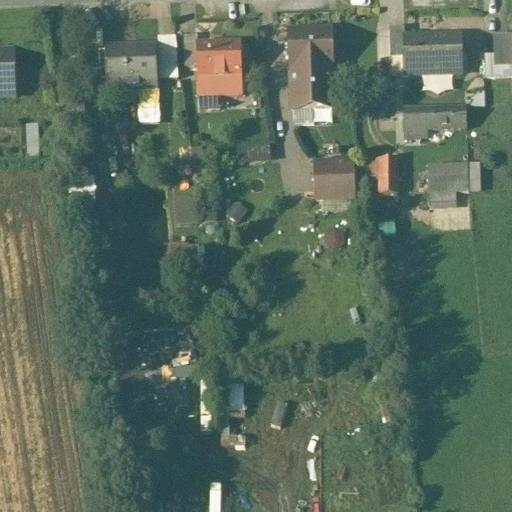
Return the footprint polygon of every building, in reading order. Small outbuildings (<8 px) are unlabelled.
[(403,30),(388,31),(389,61),(407,61),(407,39),(403,39),(403,30)] [(329,33),(289,34),(290,73),(331,72),(329,33)] [(197,38),(184,38),(185,70),(197,69),(197,49),(197,38)] [(461,39),(407,39),(407,61),(407,78),(462,78),(461,39)] [(507,39),(493,39),(494,58),(483,58),(484,80),(511,79),(511,40),(507,41),(507,39)] [(197,49),(197,69),(198,100),(241,99),(239,48),(197,49)] [(155,50),(105,52),(107,93),(157,91),(155,50)] [(13,55),(0,55),(0,101),(15,101),(13,55)] [(331,72),(290,73),(292,113),(332,111),(331,72)] [(464,110),(402,112),(403,142),(427,141),(427,134),(465,133),(464,110)] [(378,162),(368,163),(368,176),(379,175),(378,162)] [(396,162),(378,162),(379,175),(379,197),(397,196),(396,162)] [(351,164),(315,166),(316,201),(352,200),(351,164)] [(467,168),(427,169),(428,210),(428,213),(456,213),(455,197),(480,197),(479,167),(467,168)] [(197,245),(168,247),(168,258),(169,271),(199,269),(197,245)]
